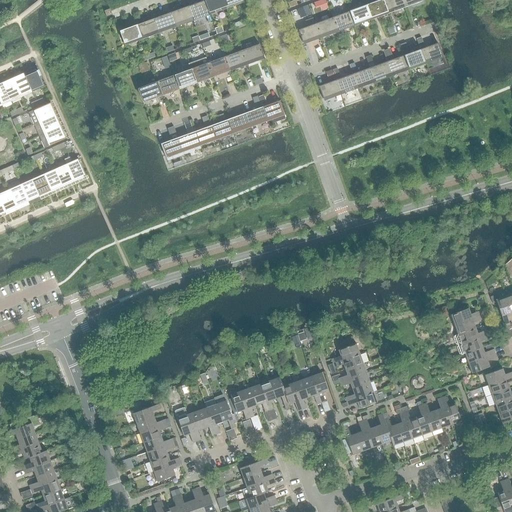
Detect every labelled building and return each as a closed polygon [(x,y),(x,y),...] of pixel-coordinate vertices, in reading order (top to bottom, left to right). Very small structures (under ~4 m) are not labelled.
[(223,0),(205,0),(204,1),(209,13),(226,7),(223,0)] [(382,0),(380,0),(366,6),(370,18),(387,12),(382,0)] [(402,0),(382,0),(387,12),(404,5),(402,0)] [(204,1),(187,7),(192,19),(209,13),(204,1)] [(307,6),(297,9),(300,16),(309,12),(307,6)] [(366,6),(349,12),(353,24),(370,18),(366,6)] [(187,7),(170,13),(175,25),(192,19),(187,7)] [(349,12),(332,18),(336,30),(353,24),(349,12)] [(170,13),(153,19),(158,31),(175,25),(170,13)] [(332,18),(315,24),(319,36),(336,30),(332,18)] [(153,19),(136,25),(141,38),(158,31),(153,19)] [(302,43),(319,36),(315,24),(298,30),(302,43)] [(123,44),(141,38),(136,25),(119,32),(123,44)] [(214,29),(216,35),(223,32),(221,26),(214,29)] [(209,37),(206,29),(197,32),(200,40),(209,37)] [(226,35),(218,37),(221,43),(228,40),(226,35)] [(437,43),(420,50),(425,62),(442,56),(437,43)] [(259,45),(242,51),(246,63),(263,57),(259,45)] [(387,49),(389,60),(397,58),(395,47),(387,49)] [(403,56),(408,68),(425,62),(420,50),(403,56)] [(225,57),(229,69),(246,63),(242,51),(225,57)] [(175,53),(167,56),(170,62),(177,60),(175,53)] [(403,56),(386,62),(391,74),(408,68),(403,56)] [(225,57),(208,63),(212,75),(229,69),(225,57)] [(386,62),(369,68),(374,80),(391,74),(386,62)] [(208,63),(191,69),(195,82),(212,75),(208,63)] [(369,68),(352,74),(357,87),(374,80),(369,68)] [(191,69),(174,76),(178,88),(195,82),(191,69)] [(35,70),(24,74),(31,90),(42,85),(35,70)] [(331,70),(325,72),(328,79),(334,77),(331,70)] [(21,94),(31,90),(24,74),(14,79),(21,94)] [(352,74),(335,81),(339,93),(357,87),(352,74)] [(174,76),(157,82),(161,94),(178,88),(174,76)] [(144,100),(161,94),(157,82),(156,82),(153,77),(136,83),(138,89),(140,88),(144,100)] [(21,94),(14,79),(3,84),(10,99),(21,94)] [(322,99),(339,93),(335,81),(318,87),(322,99)] [(0,103),(10,99),(3,84),(0,85),(0,103)] [(279,101),(262,107),(267,119),(269,125),(286,118),(279,101)] [(34,124),(55,115),(50,103),(29,112),(34,124)] [(245,113),(250,126),(267,119),(262,107),(245,113)] [(250,126),(245,113),(228,120),(233,132),(250,126)] [(39,136),(60,127),(55,115),(34,124),(39,136)] [(228,120),(211,126),(216,138),(233,132),(228,120)] [(216,138),(211,126),(194,132),(199,144),(216,138)] [(60,127),(39,136),(45,148),(66,139),(60,127)] [(199,144),(194,132),(177,138),(182,150),(199,144)] [(165,157),(182,150),(177,138),(160,144),(165,157)] [(78,160),(66,165),(73,181),(85,176),(78,160)] [(62,187),(73,181),(66,165),(55,171),(62,187)] [(55,171),(43,176),(50,192),(62,187),(55,171)] [(39,197),(50,192),(43,176),(32,181),(39,197)] [(16,207),(27,202),(20,186),(18,180),(6,185),(9,191),(16,207)] [(32,181),(20,186),(27,202),(39,197),(32,181)] [(9,191),(0,194),(0,202),(4,212),(16,207),(9,191)] [(509,325),(506,316),(511,314),(505,297),(496,300),(494,296),(490,297),(492,303),(495,302),(504,327),(509,325)] [(450,315),(457,335),(475,328),(473,323),(482,320),(479,311),(470,314),(468,309),(450,315)] [(477,334),(475,328),(457,335),(454,336),(452,338),(455,345),(457,345),(457,346),(487,335),(485,330),(477,334)] [(299,342),(306,340),(303,332),(297,334),(299,342)] [(291,337),(293,345),(300,343),(298,335),(291,337)] [(489,339),(487,335),(457,346),(456,348),(458,354),(460,355),(464,354),(482,348),(480,342),(489,339)] [(285,336),(277,338),(280,346),(288,344),(285,336)] [(268,345),(266,339),(256,342),(258,348),(268,345)] [(236,345),(238,354),(244,352),(242,343),(236,345)] [(339,356),(331,359),(332,363),(359,354),(355,343),(337,350),(339,356)] [(484,353),(482,348),(464,354),(467,364),(494,354),(492,349),(484,353)] [(362,363),(359,354),(332,363),(334,367),(342,364),(344,370),(362,363)] [(495,358),(494,354),(467,364),(471,374),(489,367),(487,361),(495,358)] [(366,373),(362,363),(344,370),(346,375),(340,377),(337,378),(338,379),(339,383),(366,373)] [(488,386),(511,377),(511,371),(504,375),(502,369),(484,375),(488,386)] [(321,372),(311,376),(320,403),(324,401),(321,392),(327,390),(321,372)] [(369,383),(366,373),(339,383),(341,387),(349,384),(351,389),(369,383)] [(311,376),(301,379),(307,397),(313,395),(316,404),(320,403),(311,376)] [(279,377),(268,381),(275,398),(280,397),(283,405),(288,404),(282,386),(279,377)] [(511,381),(511,377),(488,386),(491,395),(509,389),(507,383),(511,381)] [(301,379),(291,383),(301,410),(305,408),(302,399),(307,397),(301,379)] [(272,409),(269,400),(275,398),(268,381),(259,384),(268,411),(272,409)] [(291,383),(282,386),(288,404),(293,403),(296,411),(301,410),(291,383)] [(373,392),(369,383),(351,389),(353,394),(344,397),(346,402),(373,392)] [(259,384),(249,387),(255,406),(261,404),(264,412),(268,411),(259,384)] [(249,387),(240,391),(249,418),(253,416),(250,407),(255,406),(249,387)] [(511,393),(511,394),(509,389),(491,395),(495,405),(511,398),(511,393)] [(245,419),(249,418),(240,391),(230,395),(231,399),(236,412),(241,411),(245,419)] [(376,402),(373,392),(346,402),(347,406),(356,403),(359,409),(376,402)] [(445,396),(440,398),(450,425),(460,421),(454,403),(448,405),(445,396)] [(439,409),(434,410),(440,428),(450,425),(440,398),(436,400),(439,409)] [(511,398),(495,405),(498,414),(511,409),(511,398)] [(225,400),(215,404),(222,422),(227,420),(230,429),(235,427),(234,424),(231,415),(225,400)] [(472,413),(477,411),(473,402),(469,403),(472,413)] [(152,406),(151,403),(137,408),(138,408),(139,411),(152,406)] [(151,412),(160,409),(158,404),(139,411),(132,414),(135,424),(153,417),(151,412)] [(215,404),(206,407),(215,434),(219,433),(216,424),(222,422),(215,404)] [(425,404),(421,405),(431,432),(440,428),(434,410),(429,412),(425,404)] [(415,418),(421,435),(431,432),(421,405),(417,406),(417,407),(420,416),(415,418)] [(421,435),(415,418),(409,420),(406,412),(409,411),(407,406),(401,409),(402,412),(412,439),(421,435)] [(206,407),(196,411),(202,429),(208,427),(211,436),(215,434),(206,407)] [(277,408),(268,411),(271,420),(280,417),(277,408)] [(511,409),(498,414),(502,425),(511,421),(511,409)] [(196,411),(186,414),(196,441),(200,439),(197,431),(202,429),(196,411)] [(402,442),(412,439),(402,412),(398,414),(401,422),(395,424),(402,442)] [(11,430),(5,432),(7,437),(15,434),(17,439),(35,433),(33,426),(39,424),(36,414),(8,424),(11,430)] [(192,443),(196,441),(186,414),(176,418),(183,436),(189,434),(192,443)] [(382,419),(383,419),(381,414),(376,416),(379,425),(374,427),(381,444),(390,441),(382,419)] [(155,423),(153,417),(135,424),(139,433),(166,424),(164,419),(155,423)] [(387,417),(383,419),(382,419),(390,441),(392,446),(402,442),(395,424),(390,426),(387,417)] [(381,444),(374,427),(369,429),(366,420),(363,421),(361,421),(371,448),(381,444)] [(371,448),(361,421),(357,423),(360,432),(355,434),(361,451),(371,448)] [(167,428),(166,424),(139,433),(142,443),(160,437),(158,431),(167,428)] [(361,451),(355,434),(350,436),(347,427),(344,428),(342,428),(351,455),(361,451)] [(12,452),(38,442),(35,433),(17,439),(19,445),(10,448),(12,452)] [(162,442),(160,437),(142,443),(146,452),(172,443),(171,439),(162,442)] [(329,447),(325,437),(320,439),(323,449),(329,447)] [(323,449),(320,439),(315,441),(318,451),(323,449)] [(315,441),(309,443),(312,453),(318,451),(315,441)] [(42,452),(38,442),(12,452),(13,456),(22,453),(24,459),(29,457),(42,452)] [(146,452),(149,462),(167,456),(165,450),(174,447),(172,443),(146,452)] [(46,450),(42,452),(29,457),(31,462),(22,465),(23,469),(50,460),(46,450)] [(133,456),(126,459),(130,468),(136,466),(133,456)] [(153,471),(153,472),(180,462),(178,458),(169,461),(167,456),(149,462),(144,464),(148,473),(153,471)] [(242,478),(261,472),(259,466),(267,463),(266,459),(239,468),(242,478)] [(53,470),(50,460),(23,469),(25,474),(34,471),(36,476),(53,470)] [(172,469),(181,466),(180,462),(153,472),(156,482),(174,475),(172,469)] [(57,479),(53,470),(36,476),(38,481),(29,485),(30,489),(57,479)] [(246,488),(273,478),(271,474),(262,477),(261,472),(242,478),(246,488)] [(263,493),(268,492),(265,486),(274,482),(273,478),(246,488),(249,497),(249,498),(263,493)] [(60,489),(57,479),(30,489),(32,493),(40,490),(42,495),(60,489)] [(81,483),(84,492),(92,489),(89,480),(81,483)] [(503,481),(511,506),(511,488),(511,489),(508,480),(503,481)] [(511,511),(511,506),(503,481),(499,483),(502,491),(496,494),(497,498),(493,499),(497,508),(500,507),(502,511),(503,511),(511,511)] [(197,488),(195,489),(203,511),(214,511),(215,511),(209,494),(202,497),(199,488),(197,488)] [(64,498),(60,489),(42,495),(44,501),(35,504),(37,508),(64,498)] [(194,499),(189,501),(192,511),(203,511),(195,489),(191,491),(194,499)] [(248,509),(275,500),(273,496),(265,499),(263,493),(249,498),(249,497),(245,499),(248,509)] [(180,494),(176,496),(181,511),(192,511),(189,501),(183,503),(180,494)] [(376,504),(378,511),(385,511),(397,508),(395,503),(404,499),(402,495),(376,504)] [(175,506),(169,508),(170,511),(181,511),(176,496),(171,497),(175,506)] [(450,496),(439,500),(441,505),(452,501),(450,496)] [(58,511),(67,509),(64,498),(37,508),(38,511),(39,511),(47,509),(48,511),(58,511)] [(249,511),(269,511),(268,507),(276,504),(275,500),(248,509),(249,511)] [(157,503),(156,503),(159,511),(170,511),(169,508),(164,510),(161,501),(157,503)] [(443,511),(454,507),(452,501),(441,505),(443,511)]
